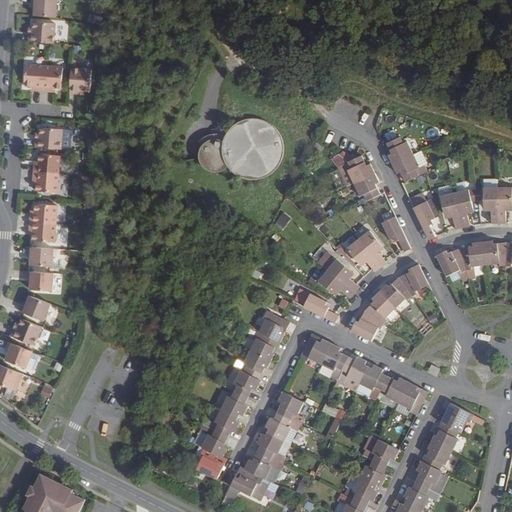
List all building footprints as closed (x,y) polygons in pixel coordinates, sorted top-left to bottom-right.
[(57,0),(31,0),(31,5),(36,5),(35,16),(56,17),(57,0)] [(55,23),(34,22),(33,28),(33,33),(29,32),(29,42),(54,43),(55,23)] [(46,67),(27,65),(26,85),(36,86),(36,91),(44,91),(46,67)] [(46,67),(44,91),(51,92),(52,87),(63,88),(64,68),(46,67)] [(72,68),(71,93),(80,94),(80,90),(84,91),(91,91),(93,70),(72,68)] [(221,138),(220,143),(218,142),(216,141),(213,139),(209,139),(205,139),(203,139),(198,141),(195,144),(193,147),(192,151),(191,154),(191,159),(193,163),(195,166),(198,169),(201,171),(207,172),(211,172),(215,171),(218,169),(220,167),(222,164),(223,163),(224,165),(226,168),(228,170),(229,171),(234,175),(238,177),(245,179),(249,180),(255,179),(259,178),(263,177),(267,174),(272,170),(275,167),(277,163),(279,159),(280,155),(281,149),(281,144),(280,140),(279,136),(277,132),(272,127),(269,124),(266,122),(260,119),(251,118),(245,118),(239,120),(233,123),(228,127),(224,132),(221,138)] [(62,129),(41,127),(40,134),(40,139),(36,138),(36,147),(61,149),(62,129)] [(383,141),(387,151),(383,153),(388,163),(409,152),(403,139),(398,142),(395,135),(383,141)] [(416,149),(409,152),(416,166),(420,163),(423,162),(417,149),(416,149)] [(328,156),(334,164),(343,159),(350,156),(349,153),(347,154),(338,150),(328,156)] [(416,166),(409,152),(388,163),(393,172),(397,170),(402,180),(417,173),(420,171),(423,170),(420,163),(416,166)] [(343,185),(349,181),(371,171),(366,162),(362,164),(356,153),(350,156),(343,159),(334,164),(335,169),(343,185)] [(39,165),(34,165),(34,172),(59,174),(60,155),(40,154),(39,165)] [(376,181),(371,171),(349,181),(356,195),(359,193),(363,199),(376,193),(372,183),(376,181)] [(59,174),(34,172),(33,180),(38,181),(37,191),(57,193),(59,174)] [(60,174),(57,194),(72,196),(75,175),(60,174)] [(495,178),(495,186),(508,186),(508,176),(494,176),(495,178)] [(453,191),(463,189),(461,181),(451,183),(453,191)] [(507,204),(510,204),(511,185),(508,186),(495,186),(495,222),(503,222),(503,209),(506,209),(507,204)] [(480,205),(483,205),(483,210),(487,209),(487,222),(495,222),(495,186),(479,186),(480,205)] [(474,200),(473,188),(465,189),(468,201),(474,200)] [(465,189),(463,189),(453,191),(451,192),(459,227),(466,225),(466,221),(464,213),(468,212),(467,208),(470,207),(465,189)] [(452,228),(459,227),(451,192),(437,195),(442,213),(444,212),(445,216),(448,216),(451,224),(452,228)] [(408,197),(411,205),(423,200),(419,193),(408,197)] [(436,213),(430,197),(423,200),(431,216),(436,213)] [(431,216),(423,200),(411,205),(409,206),(425,239),(432,235),(431,231),(426,223),(429,222),(427,218),(431,216)] [(31,214),(30,222),(56,224),(57,205),(36,204),(35,211),(35,214),(31,214)] [(279,210),(272,219),(280,225),(287,216),(279,210)] [(401,251),(408,247),(392,214),(379,220),(387,238),(391,237),(392,241),(397,239),(399,247),(401,251)] [(30,222),(29,230),(34,230),(34,234),(33,241),(55,243),(56,224),(30,222)] [(378,266),(384,261),(381,258),(376,250),(378,249),(375,245),(379,244),(367,229),(355,238),(378,266)] [(372,271),(378,266),(355,238),(343,248),(355,263),(358,260),(361,263),(363,260),(369,268),(372,271)] [(503,250),(494,251),(495,242),(489,243),(489,240),(480,241),(482,264),(496,262),(497,266),(502,265),(503,250)] [(465,246),(467,254),(458,255),(463,269),(465,277),(472,278),(469,266),(482,264),(480,241),(468,242),(468,245),(465,246)] [(494,251),(503,250),(503,242),(498,242),(495,242),(494,251)] [(511,251),(511,243),(503,242),(503,250),(511,251)] [(511,251),(503,250),(502,265),(508,266),(509,263),(511,263),(511,243),(511,251)] [(457,247),(456,247),(458,255),(467,254),(465,246),(457,247)] [(54,249),(28,247),(27,254),(32,255),(31,265),(52,267),(54,249)] [(450,259),(458,255),(456,247),(447,251),(450,259)] [(313,260),(324,269),(351,291),(356,286),(353,283),(346,277),(348,274),(346,272),(347,269),(333,258),(323,249),(313,260)] [(443,253),(442,250),(432,254),(442,275),(455,270),(456,272),(458,280),(465,277),(463,269),(458,255),(450,259),(447,251),(443,253)] [(402,273),(406,280),(400,283),(409,295),(414,293),(413,290),(425,283),(415,262),(406,268),(407,271),(402,273)] [(348,296),(351,291),(324,269),(315,281),(329,292),(331,290),(334,292),(337,289),(344,295),(348,296)] [(53,273),(28,271),(27,279),(32,279),(31,290),(52,291),(53,273)] [(400,283),(406,280),(402,273),(395,277),(400,283)] [(395,289),(400,283),(395,277),(389,283),(395,289)] [(404,299),(409,295),(400,283),(395,289),(389,283),(385,286),(383,284),(377,290),(393,307),(403,297),(404,299)] [(291,300),(301,304),(306,292),(297,288),(291,300)] [(370,298),(371,300),(368,304),(374,309),(368,315),(380,324),(385,320),(383,317),(393,307),(377,290),(370,298)] [(301,304),(300,306),(332,323),(336,314),(332,313),(324,309),(325,307),(321,304),(323,301),(306,292),(301,304)] [(23,304),(20,311),(44,321),(51,304),(31,296),(27,306),(23,304)] [(277,305),(284,309),(288,301),(281,298),(277,305)] [(400,313),(409,307),(404,301),(395,306),(400,313)] [(374,309),(368,304),(361,311),(368,315),(374,309)] [(261,320),(255,331),(258,333),(276,342),(280,332),(276,329),(277,326),(282,329),(286,322),(262,310),(258,319),(261,320)] [(364,322),(368,315),(361,311),(357,318),(364,322)] [(378,329),(380,324),(368,315),(364,322),(357,318),(355,321),(352,320),(347,330),(369,340),(376,328),(378,329)] [(14,328),(11,336),(35,345),(42,326),(22,319),(19,325),(18,329),(14,328)] [(417,329),(423,336),(433,327),(428,321),(417,329)] [(264,350),(267,344),(273,347),(276,342),(258,333),(255,338),(252,337),(246,350),(263,358),(267,351),(264,350)] [(316,337),(308,333),(297,357),(305,362),(307,360),(317,365),(328,343),(319,339),(317,343),(313,341),(316,337)] [(9,342),(6,349),(10,351),(6,361),(26,368),(33,351),(9,342)] [(335,352),(338,348),(328,343),(317,365),(318,366),(330,372),(326,378),(333,382),(339,370),(345,357),(335,352)] [(257,364),(259,366),(263,358),(246,350),(240,361),(242,363),(239,371),(257,380),(260,374),(254,371),(257,364)] [(353,356),(352,360),(345,357),(339,370),(344,373),(342,378),(355,384),(364,366),(361,365),(363,361),(353,356)] [(428,362),(426,368),(435,372),(437,366),(428,362)] [(23,374),(0,365),(0,364),(0,383),(17,391),(23,374)] [(385,377),(379,374),(381,370),(370,365),(368,369),(364,366),(355,384),(370,392),(366,399),(372,402),(378,390),(385,377)] [(315,372),(326,378),(330,372),(318,366),(315,372)] [(229,382),(233,384),(229,391),(242,398),(248,388),(252,390),(257,380),(239,371),(235,369),(229,382)] [(333,382),(352,391),(355,384),(342,378),(344,373),(339,370),(333,382)] [(398,378),(396,382),(385,377),(378,390),(384,393),(382,398),(395,404),(406,382),(398,378)] [(44,382),(39,394),(48,398),(53,387),(44,382)] [(413,392),(415,387),(406,382),(395,404),(407,411),(406,413),(413,416),(425,392),(419,389),(417,394),(413,392)] [(244,406),(239,403),(242,398),(229,391),(227,396),(223,395),(216,409),(233,417),(234,414),(239,416),(244,406)] [(275,401),(278,403),(273,413),(287,420),(297,425),(301,418),(295,415),(301,402),(299,401),(280,392),(275,401)] [(392,410),(404,417),(406,413),(407,411),(395,404),(392,410)] [(447,417),(442,415),(438,423),(457,432),(460,433),(465,424),(468,425),(473,417),(448,404),(444,412),(448,414),(447,417)] [(210,421),(214,423),(211,429),(223,436),(226,430),(231,432),(236,423),(231,421),(233,417),(216,409),(210,421)] [(297,425),(287,420),(273,413),(271,418),(267,417),(262,427),(266,429),(264,432),(281,441),(287,429),(294,432),(297,425)] [(204,418),(201,425),(211,429),(214,423),(210,421),(204,418)] [(328,440),(337,421),(332,418),(322,437),(328,440)] [(457,432),(438,423),(435,429),(440,432),(437,437),(435,436),(432,443),(450,452),(457,440),(454,438),(457,432)] [(223,447),(219,445),(223,436),(211,429),(201,425),(200,424),(197,430),(204,434),(198,446),(200,447),(219,457),(223,447)] [(281,441),(288,444),(294,432),(287,429),(281,441)] [(204,434),(197,430),(191,443),(196,445),(198,446),(204,434)] [(254,443),(259,445),(255,451),(268,458),(275,461),(280,464),(283,457),(282,456),(279,455),(275,453),(281,441),(264,432),(263,436),(259,434),(254,443)] [(366,434),(359,448),(363,450),(368,453),(375,438),(366,434)] [(360,456),(368,461),(383,468),(388,458),(392,460),(397,450),(377,439),(375,438),(368,453),(363,450),(360,456)] [(281,441),(275,453),(279,455),(282,456),(288,444),(281,441)] [(443,465),(450,452),(432,443),(428,451),(431,452),(427,459),(422,456),(419,462),(437,470),(440,464),(443,465)] [(223,460),(219,457),(200,447),(196,455),(200,456),(193,469),(213,479),(219,469),(220,466),(223,460)] [(269,465),(276,469),(279,464),(275,461),(268,458),(255,451),(250,461),(247,459),(242,468),(261,477),(263,478),(269,465)] [(196,455),(192,453),(186,463),(194,467),(200,456),(196,455)] [(365,467),(362,466),(356,478),(374,487),(375,484),(379,486),(384,475),(380,473),(383,468),(368,461),(365,467)] [(440,472),(437,470),(419,462),(414,471),(417,473),(413,482),(427,490),(436,495),(440,489),(433,486),(438,475),(440,472)] [(276,469),(269,465),(263,478),(267,481),(270,482),(276,469)] [(263,478),(261,477),(242,468),(236,466),(233,472),(232,475),(227,486),(222,495),(230,500),(235,490),(247,497),(257,501),(267,481),(263,478)] [(79,511),(86,500),(72,493),(74,490),(42,474),(35,487),(31,496),(25,509),(28,511),(27,511),(79,511)] [(349,491),(356,478),(348,474),(341,487),(343,488),(349,491)] [(445,478),(438,475),(433,486),(440,489),(445,478)] [(349,491),(343,488),(340,494),(349,499),(364,506),(367,500),(371,501),(375,492),(372,491),(374,487),(356,478),(349,491)] [(401,497),(405,499),(403,502),(421,511),(427,498),(424,496),(427,490),(413,482),(410,489),(406,487),(401,497)] [(346,504),(343,503),(338,511),(361,511),(364,506),(349,499),(346,504)] [(310,511),(313,504),(306,501),(303,509),(310,511)] [(420,511),(421,511),(403,502),(402,506),(397,504),(393,511),(420,511)]
